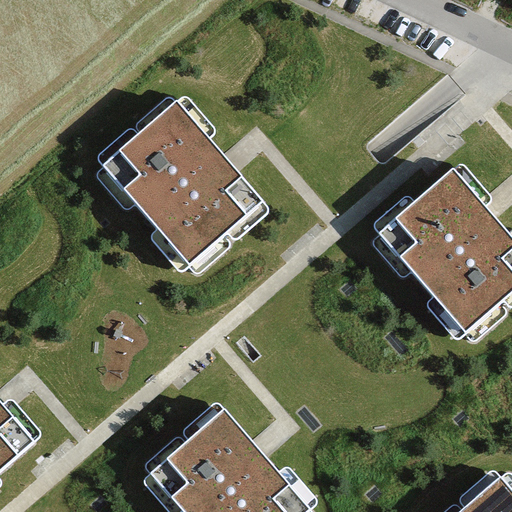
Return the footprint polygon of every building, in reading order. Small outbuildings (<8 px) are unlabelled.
[(99,174),(179,273),(259,209),(224,166),(179,110),(99,174)] [(371,248),(451,348),(511,298),(511,260),(479,220),(451,185),(371,248)] [(0,470),(30,446),(0,409),(0,470)] [(145,484),(167,511),(298,511),(254,457),(224,420),(145,484)] [(470,511),(511,511),(511,490),(506,483),(470,511)]
